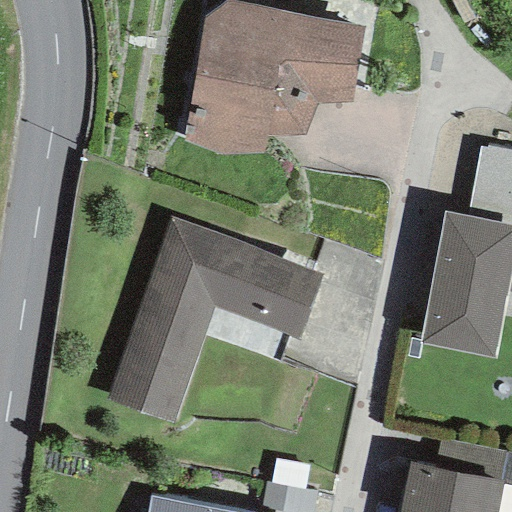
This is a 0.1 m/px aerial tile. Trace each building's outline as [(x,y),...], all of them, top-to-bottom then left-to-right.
[(318,106),(351,103),(362,29),(226,1),(203,19),(183,142),(215,155),(262,155),(268,137),(303,135),(318,106)] [(479,148),(467,217),(511,226),(511,152),(486,147),(486,149),(479,148)] [(495,360),(507,293),(511,293),(511,226),(467,217),(443,212),(419,344),(495,360)] [(297,341),(320,276),(170,218),(107,400),(174,424),(212,309),(297,341)] [(504,451),(441,439),(435,467),(498,480),(504,451)] [(496,511),(502,481),(498,480),(435,467),(408,462),(397,511),(496,511)] [(281,511),(311,511),(316,493),(264,482),(259,507),(281,511)] [(225,511),(150,497),(147,511),(225,511)]
